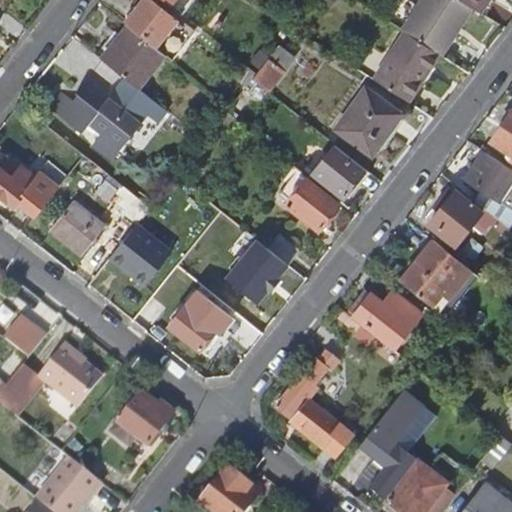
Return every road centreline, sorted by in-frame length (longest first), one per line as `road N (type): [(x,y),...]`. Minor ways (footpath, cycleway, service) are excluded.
road 1 (residential): [(222,415),(511,52)]
road 2 (unclassified): [(0,244),(222,415)]
road 3 (unclassified): [(222,415),(342,511)]
road 4 (residential): [(145,511),(222,415)]
road 5 (residential): [(0,96),(76,0)]
